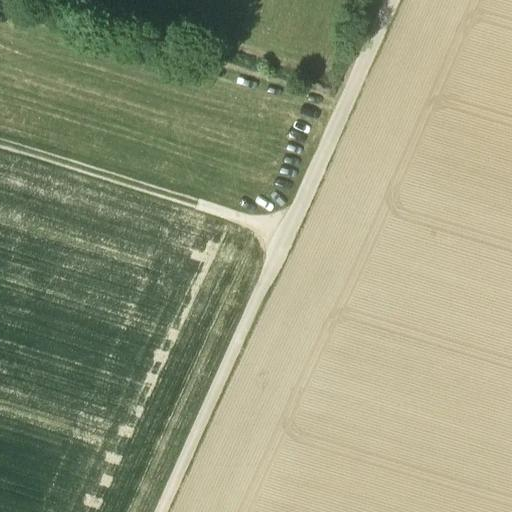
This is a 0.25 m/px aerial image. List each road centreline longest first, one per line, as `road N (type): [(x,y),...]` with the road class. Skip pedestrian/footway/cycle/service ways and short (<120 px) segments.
road 1 (track): [(162,511),(393,0)]
road 2 (track): [(0,145),(287,233)]
